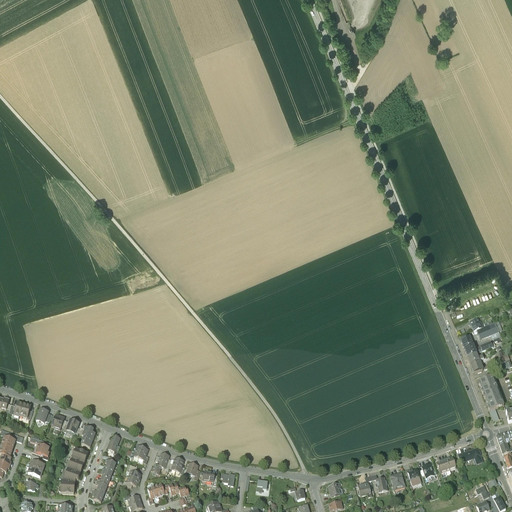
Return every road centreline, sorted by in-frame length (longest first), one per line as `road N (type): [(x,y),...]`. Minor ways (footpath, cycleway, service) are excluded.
road 1 (track): [(0,94),(251,381),(305,477)]
road 2 (secondary): [(308,0),(485,433)]
road 3 (tertiary): [(485,433),(311,478)]
